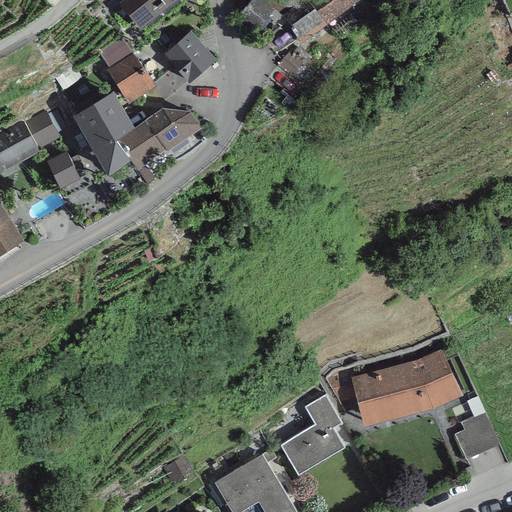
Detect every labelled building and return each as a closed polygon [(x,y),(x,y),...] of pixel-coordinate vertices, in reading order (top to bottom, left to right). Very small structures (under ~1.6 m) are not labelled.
[(176,0),(124,0),(119,4),(140,30),(176,0)] [(275,10),(262,0),(251,0),(236,19),(255,34),(275,10)] [(325,25),(308,0),(305,0),(282,16),(301,43),(325,25)] [(308,0),(325,25),(362,1),(360,0),(308,0)] [(216,59),(191,31),(164,55),(190,83),(216,59)] [(132,53),(121,37),(99,52),(110,68),(132,53)] [(110,68),(107,70),(129,104),(156,87),(134,53),(132,53),(110,68)] [(293,83),(312,72),(303,57),(284,68),(293,83)] [(116,140),(135,128),(113,92),(72,117),(108,176),(129,163),(116,140)] [(116,140),(129,163),(135,172),(201,129),(190,113),(163,108),(135,128),(116,140)] [(45,109),(0,133),(0,171),(1,173),(40,152),(38,148),(60,137),(45,109)] [(66,151),(45,161),(59,190),(80,179),(78,175),(84,172),(76,156),(70,159),(66,151)] [(0,204),(0,255),(23,241),(0,204)] [(414,361),(351,378),(363,427),(427,410),(461,396),(442,349),(414,361)] [(314,425),(281,444),(299,475),(346,449),(333,427),(341,423),(325,396),(304,408),(314,425)] [(463,431),(455,434),(465,458),(498,445),(485,412),(459,422),(463,431)] [(263,454),(214,483),(231,511),(296,511),(297,511),(263,454)]
